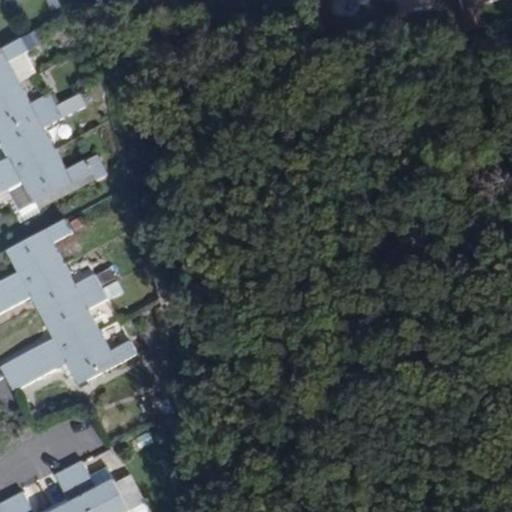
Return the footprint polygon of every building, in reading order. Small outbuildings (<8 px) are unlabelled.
[(55,0),(39,0),(46,13),(59,6),(55,0)] [(332,0),(332,4),(369,8),(369,0),(332,0)] [(434,0),(396,0),(398,14),(436,10),(434,0)] [(0,91),(13,85),(10,80),(3,65),(20,55),(22,54),(17,43),(0,51),(0,91)] [(3,65),(10,80),(27,70),(20,55),(3,65)] [(13,85),(0,91),(0,136),(51,110),(45,98),(37,101),(27,85),(16,90),(13,85)] [(51,110),(0,136),(0,153),(4,161),(0,163),(0,178),(49,154),(39,135),(58,124),(51,110)] [(49,154),(0,178),(0,191),(4,190),(8,198),(18,217),(30,211),(27,206),(86,178),(98,173),(91,159),(59,174),(49,154)] [(27,206),(30,211),(89,182),(86,178),(27,206)] [(0,282),(0,298),(58,268),(48,246),(67,236),(62,224),(3,254),(12,275),(0,282)] [(58,268),(0,298),(0,314),(26,301),(37,321),(96,292),(90,279),(68,288),(58,268)] [(96,292),(37,321),(48,343),(0,368),(0,376),(2,381),(93,335),(82,315),(102,304),(96,292)] [(93,335),(2,381),(6,388),(9,395),(62,368),(72,389),(139,353),(133,340),(102,354),(93,335)] [(166,403),(154,409),(158,416),(170,410),(166,403)] [(171,419),(161,424),(168,439),(177,434),(171,419)] [(86,478),(77,465),(72,468),(65,471),(87,511),(125,511),(111,486),(103,471),(86,478)] [(87,511),(65,471),(60,474),(51,479),(63,501),(65,506),(54,511),(87,511)] [(126,479),(111,486),(125,511),(128,511),(140,505),(126,479)] [(5,503),(9,511),(27,511),(18,496),(13,499),(5,503)] [(63,501),(48,509),(49,511),(54,511),(65,506),(63,501)] [(0,506),(0,511),(9,511),(5,503),(0,506)]
